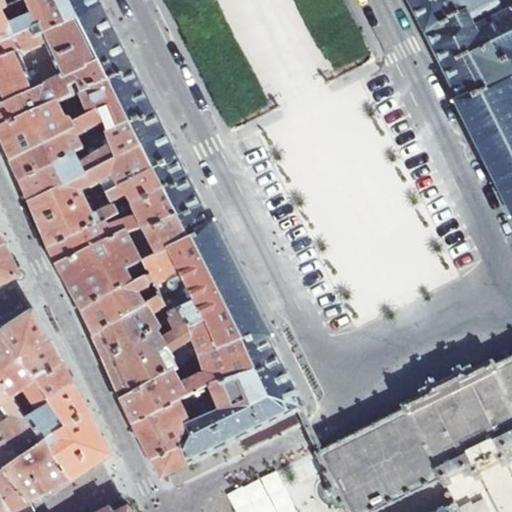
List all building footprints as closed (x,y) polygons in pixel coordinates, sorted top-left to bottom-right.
[(28,0),(34,14),(43,33),(105,9),(100,0),(28,0)] [(411,0),(429,33),(494,0),(411,0)] [(511,0),(494,0),(429,33),(462,101),(459,103),(462,109),(463,108),(470,120),(468,121),(471,127),(472,126),(475,132),(478,137),(476,138),(479,144),(481,144),(488,158),(486,158),(489,163),(490,162),(496,175),(495,176),(497,180),(499,179),(505,192),(503,192),(506,198),(507,197),(511,205),(511,0)] [(43,33),(34,14),(10,24),(2,7),(0,7),(0,38),(33,28),(37,36),(43,33)] [(105,9),(43,33),(49,45),(60,70),(74,99),(77,98),(90,92),(137,72),(131,60),(105,9)] [(49,45),(43,33),(37,36),(33,28),(0,38),(0,128),(1,131),(74,99),(60,70),(34,82),(23,57),(49,45)] [(95,105),(106,128),(109,127),(115,137),(158,115),(148,95),(137,72),(90,92),(95,105)] [(90,92),(77,98),(83,111),(95,105),(90,92)] [(106,128),(95,105),(83,111),(77,98),(74,99),(1,131),(6,143),(18,170),(24,184),(81,155),(96,147),(90,136),(106,128)] [(119,148),(123,158),(127,156),(169,138),(167,133),(158,115),(115,137),(119,148)] [(123,158),(111,165),(116,176),(121,186),(180,159),(172,143),(169,138),(127,156),(123,158)] [(123,158),(119,148),(86,165),(81,155),(24,184),(29,195),(32,205),(111,165),(123,158)] [(114,206),(119,216),(126,212),(119,199),(129,194),(136,207),(191,180),(183,164),(180,159),(121,186),(107,192),(114,206)] [(103,183),(116,176),(111,165),(32,205),(48,242),(51,250),(107,222),(119,216),(114,206),(93,216),(79,189),(86,185),(89,190),(103,183)] [(107,192),(121,186),(116,176),(103,183),(107,192)] [(140,216),(146,227),(148,229),(154,229),(204,207),(201,200),(191,180),(136,207),(140,216)] [(148,229),(160,254),(172,248),(214,227),(209,217),(204,207),(154,229),(148,229)] [(146,227),(140,216),(111,230),(107,222),(51,250),(57,261),(60,266),(128,232),(146,227)] [(227,362),(271,339),(273,338),(269,331),(267,332),(262,321),(264,320),(262,316),(261,313),(259,314),(252,302),(254,300),(250,293),(249,294),(244,284),(246,283),(243,276),(240,277),(235,266),(237,265),(234,259),(232,261),(226,249),(228,248),(225,242),(223,243),(217,231),(219,230),(216,225),(214,227),(172,248),(160,254),(143,262),(147,270),(150,275),(155,286),(180,272),(196,304),(171,317),(174,323),(183,318),(189,331),(207,321),(220,348),(227,362)] [(125,271),(143,262),(128,232),(60,266),(73,288),(87,314),(132,286),(125,271)] [(6,246),(0,248),(0,286),(21,275),(6,246)] [(137,275),(140,281),(150,275),(147,270),(137,275)] [(88,321),(96,338),(161,298),(155,286),(150,275),(140,281),(132,286),(87,314),(85,315),(88,321)] [(174,323),(170,326),(176,337),(162,345),(156,333),(160,331),(153,317),(167,310),(161,298),(96,338),(101,351),(117,386),(123,401),(178,372),(170,356),(195,343),(189,331),(183,318),(174,323)] [(21,361),(52,342),(44,326),(36,311),(3,334),(21,361)] [(195,343),(202,359),(220,348),(207,321),(189,331),(195,343)] [(160,331),(156,333),(162,345),(176,337),(170,326),(160,331)] [(0,394),(4,400),(11,395),(45,441),(49,438),(65,427),(49,402),(35,382),(21,361),(3,334),(0,335),(0,394)] [(209,375),(205,374),(209,386),(239,378),(284,366),(282,362),(271,339),(227,362),(220,348),(202,359),(209,375)] [(35,382),(64,365),(57,352),(52,342),(21,361),(35,382)] [(177,403),(209,386),(205,374),(183,385),(179,377),(198,367),(196,362),(178,372),(123,401),(129,412),(134,425),(177,403)] [(347,511),(382,511),(439,484),(442,490),(448,487),(490,466),(505,459),(511,455),(511,364),(501,370),(497,362),(450,385),(403,408),(406,415),(323,455),(320,456),(323,463),(327,471),(333,484),(337,492),(345,507),(347,511)] [(49,402),(75,386),(69,375),(64,365),(35,382),(49,402)] [(239,378),(260,430),(261,430),(269,426),(299,411),(304,420),(307,418),(303,410),(305,408),(284,366),(239,378)] [(260,430),(239,378),(209,386),(221,410),(189,427),(177,403),(134,425),(148,451),(162,480),(192,464),(220,450),(260,430)] [(65,427),(89,412),(82,399),(75,386),(49,402),(65,427)] [(0,470),(3,468),(45,441),(11,395),(4,400),(0,394),(0,403),(4,410),(2,412),(6,419),(12,416),(14,420),(0,427),(0,470)] [(65,427),(49,438),(74,480),(81,476),(106,461),(113,456),(89,412),(65,427)] [(74,480),(49,438),(45,441),(3,468),(29,503),(35,500),(47,494),(48,496),(54,493),(68,484),(74,480)] [(0,497),(10,511),(15,511),(21,509),(31,505),(29,503),(3,468),(0,470),(0,497)] [(236,511),(297,511),(276,469),(227,494),(236,511)] [(0,511),(10,511),(0,497),(0,511)]
